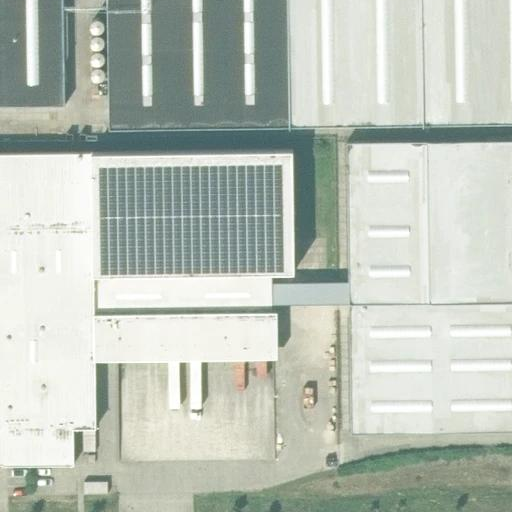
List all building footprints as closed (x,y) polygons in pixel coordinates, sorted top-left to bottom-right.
[(0,0),(0,105),(65,105),(63,0),(0,0)] [(286,126),(284,0),(107,0),(110,128),(286,126)] [(419,124),(416,0),(284,0),(286,126),(419,124)] [(511,0),(416,0),(419,124),(511,122),(511,0)] [(511,429),(511,299),(472,300),(469,139),(347,140),(351,432),(511,429)] [(293,148),(94,151),(96,359),(278,356),(277,310),(273,310),(273,271),(295,271),(293,148)] [(96,359),(94,151),(0,152),(0,464),(74,463),(74,427),(96,427),(96,359)]
